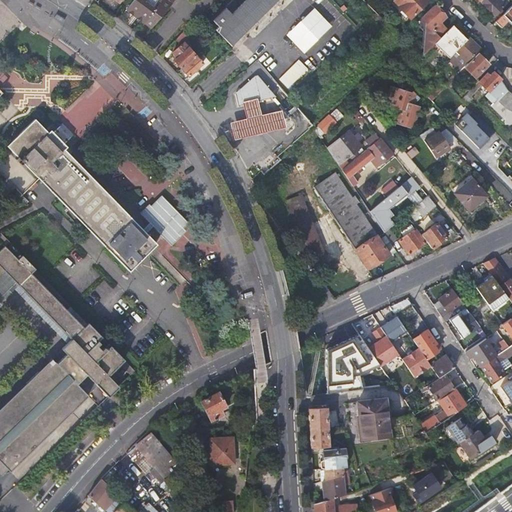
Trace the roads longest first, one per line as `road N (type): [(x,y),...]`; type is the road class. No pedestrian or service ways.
road 1 (secondary): [(62,0),(121,44),(182,108),(253,229),(285,355),(291,511)]
road 2 (secondary): [(53,511),(128,428),(177,390),(322,320)]
road 3 (unknown): [(231,118),(229,87),(256,69),(298,119),(292,135),(247,150)]
road 4 (residential): [(356,101),(478,248)]
road 5 (residential): [(408,280),(493,411)]
